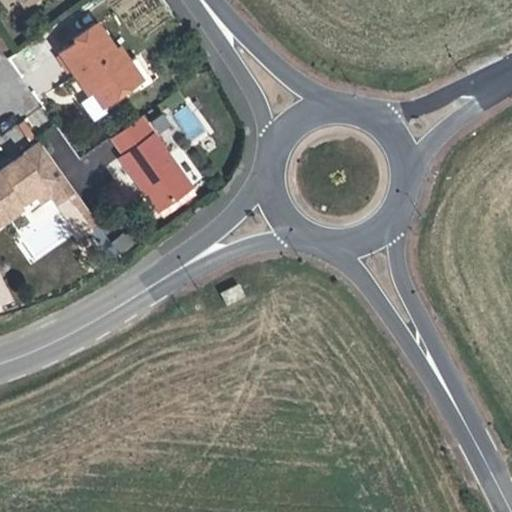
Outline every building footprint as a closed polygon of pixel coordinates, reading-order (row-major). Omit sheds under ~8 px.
[(126,62),(116,47),(111,50),(93,24),(72,39),(74,42),(58,54),(76,80),(80,77),(100,105),(134,82),(139,89),(151,80),(134,56),(126,62)] [(189,186),(138,117),(110,137),(122,154),(118,158),(156,210),(189,186)] [(73,192),(38,143),(0,170),(0,223),(20,210),(17,206),(33,194),(39,202),(49,195),(56,204),(73,192)] [(65,217),(82,204),(73,192),(56,204),(65,217)] [(88,224),(80,214),(73,220),(80,230),(88,224)] [(120,255),(131,247),(124,236),(112,244),(120,255)] [(243,296),(237,284),(219,293),(225,305),(243,296)]
